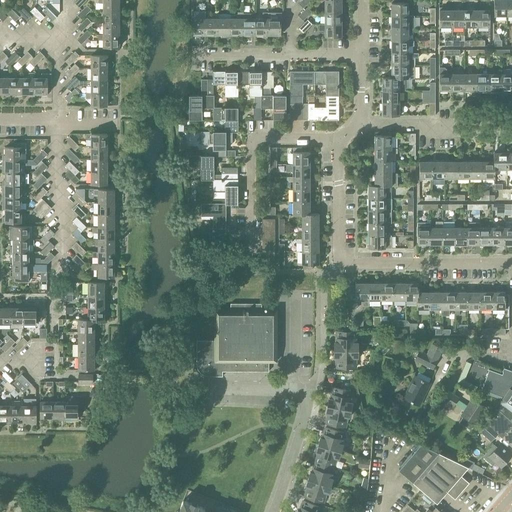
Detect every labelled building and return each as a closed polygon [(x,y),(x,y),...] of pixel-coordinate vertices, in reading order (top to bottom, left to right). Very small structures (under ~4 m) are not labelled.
[(98,0),(99,3),(104,3),(103,10),(119,9),(119,2),(122,2),(121,0),(98,0)] [(302,0),(299,4),(303,8),(311,0),(302,0)] [(325,0),(325,12),(341,12),(341,0),(325,0)] [(493,0),(494,15),(506,15),(506,0),(493,0)] [(391,3),(391,16),(408,16),(408,3),(391,3)] [(87,5),(77,15),(82,19),(91,10),(87,5)] [(20,17),(10,7),(6,12),(15,21),(20,17)] [(32,17),(22,7),(18,11),(28,21),(32,17)] [(57,17),(47,7),(43,12),(52,21),(57,17)] [(44,17),(34,8),(31,12),(40,21),(44,17)] [(308,8),(305,10),(299,16),(303,21),(312,12),(308,8)] [(103,10),(103,22),(119,22),(119,15),(122,15),(122,9),(119,9),(103,10)] [(452,10),(439,10),(439,27),(452,27),(452,10)] [(452,27),(464,27),(464,10),(452,10),(452,27)] [(477,27),(477,10),(464,10),(464,27),(477,27)] [(489,10),(477,10),(477,27),(489,27),(489,10)] [(230,18),(230,35),(243,35),(243,18),(243,13),(243,12),(237,12),(237,15),(231,15),(230,18)] [(262,18),(255,18),(255,35),(268,35),(268,18),(268,12),(262,12),(262,18)] [(268,18),(268,35),(281,35),(281,18),(282,18),(282,12),(268,12),(268,18)] [(325,24),(341,24),(341,12),(325,12),(325,24)] [(243,18),(243,35),(255,35),(255,18),(255,13),(243,13),(243,18)] [(391,16),(392,28),(408,28),(414,28),(414,16),(408,16),(391,16)] [(87,18),(77,27),(81,32),(91,22),(87,18)] [(205,35),(205,18),(193,18),(193,35),(205,35)] [(218,18),(205,18),(205,35),(218,35),(218,18)] [(230,35),(230,18),(218,18),(218,35),(230,35)] [(308,20),(305,23),(299,29),(303,33),(312,24),(308,20)] [(119,22),(103,22),(103,34),(119,34),(119,27),(122,27),(122,22),(119,22)] [(341,24),(325,24),(319,24),(319,31),(325,31),(325,37),(341,37),(341,24)] [(392,28),(392,41),(408,41),(412,40),(412,28),(414,28),(408,28),(392,28)] [(87,30),(77,40),(81,44),(91,34),(87,30)] [(119,34),(103,34),(98,34),(98,40),(103,40),(103,47),(119,47),(119,39),(121,39),(121,34),(119,34)] [(392,41),(392,53),(408,53),(408,45),(412,45),(412,40),(408,41),(392,41)] [(16,52),(6,62),(10,66),(20,56),(16,52)] [(28,52),(18,61),(22,66),(32,56),(28,52)] [(40,52),(31,61),(35,66),(45,56),(40,52)] [(79,56),(75,52),(65,61),(70,65),(79,56)] [(408,53),(392,53),(392,65),(408,65),(414,65),(414,58),(418,58),(418,53),(408,53)] [(92,55),(92,68),(107,68),(107,61),(110,61),(110,55),(107,55),(92,55)] [(79,68),(75,64),(65,74),(69,78),(79,68)] [(414,78),(414,65),(408,65),(392,65),(392,78),(399,78),(405,78),(414,78)] [(440,67),(440,74),(440,91),(452,91),(452,74),(446,74),(446,69),(444,67),(440,67)] [(107,68),(92,68),(91,80),(107,80),(107,73),(110,73),(110,68),(107,68)] [(511,93),(511,68),(501,69),(501,74),(501,93),(501,94),(511,93)] [(290,104),(296,103),(302,103),(302,96),(302,84),(314,84),(314,71),(290,72),(290,96),(290,104)] [(339,71),(314,71),(314,84),(315,84),(314,84),(326,84),(326,96),(338,96),(339,71)] [(213,96),(213,95),(213,84),(225,84),(225,96),(237,96),(237,84),(237,72),(213,72),(213,80),(207,80),(207,96),(213,96)] [(237,72),(237,84),(249,84),(249,96),(261,96),(261,88),(268,88),(268,72),(262,72),(237,72)] [(274,72),(268,72),(268,88),(261,88),(261,96),(261,108),(273,108),(273,120),(286,120),(285,95),(271,95),(271,88),(274,88),(274,72)] [(29,73),(29,78),(22,78),(22,94),(30,94),(30,96),(34,96),(34,94),(34,78),(34,73),(29,73)] [(47,94),(47,89),(51,89),(51,82),(51,73),(42,73),(42,78),(34,78),(34,94),(42,94),(42,96),(47,96),(47,94)] [(464,74),(452,74),(452,91),(464,91),(464,74)] [(464,74),(464,91),(476,91),(477,74),(464,74)] [(477,74),(476,91),(489,91),(489,74),(477,74)] [(495,94),(497,93),(501,93),(501,74),(489,74),(489,91),(489,93),(491,94),(495,94)] [(79,80),(75,76),(66,86),(70,90),(79,80)] [(0,77),(0,93),(5,94),(5,96),(9,96),(9,94),(10,94),(10,78),(0,77)] [(10,78),(10,94),(17,94),(17,96),(22,96),(22,94),(22,78),(10,78)] [(382,78),(382,91),(399,91),(405,91),(405,78),(399,78),(392,78),(382,78)] [(109,80),(107,80),(91,80),(91,93),(107,93),(107,85),(109,85),(109,80)] [(202,108),(213,108),(214,95),(213,95),(213,96),(207,96),(207,80),(201,80),(201,96),(189,95),(189,120),(201,120),(202,108)] [(79,93),(75,89),(65,98),(69,102),(79,93)] [(382,103),(399,103),(399,91),(382,91),(382,103)] [(107,93),(91,93),(86,93),(86,98),(91,98),(91,106),(107,106),(107,97),(109,97),(109,93),(107,93)] [(314,103),(308,103),(308,119),(314,119),(338,119),(338,96),(326,96),(326,107),(314,107),(314,103)] [(382,103),(382,116),(399,116),(399,103),(382,103)] [(226,120),(226,132),(232,132),(237,132),(237,108),(213,108),(213,120),(226,120)] [(261,108),(253,108),(254,120),(261,120),(261,108)] [(232,142),(232,132),(226,132),(201,131),(201,144),(213,145),(213,156),(214,156),(235,156),(235,151),(225,150),(226,142),(232,142)] [(91,140),(91,146),(107,146),(107,139),(109,139),(109,134),(107,134),(87,134),(87,140),(91,140)] [(79,146),(69,136),(65,141),(75,150),(79,146)] [(375,148),(391,148),(391,136),(375,136),(375,148)] [(3,155),(3,160),(21,160),(21,149),(26,149),(26,143),(14,143),(14,147),(5,147),(5,155),(3,155)] [(107,146),(91,146),(91,159),(109,159),(110,159),(110,146),(107,146)] [(293,158),(293,164),(310,164),(311,163),(311,158),(309,157),(309,152),(301,152),(301,148),(293,148),(293,152),(293,158)] [(397,148),(391,148),(375,148),(374,161),(391,161),(391,153),(397,153),(397,148)] [(79,159),(69,149),(65,153),(75,163),(79,159)] [(47,154),(43,150),(33,160),(37,164),(47,154)] [(494,169),(495,169),(507,169),(507,153),(493,153),(493,162),(494,162),(494,169)] [(213,180),(221,180),(221,175),(213,175),(214,156),(213,156),(201,155),(189,155),(189,168),(201,168),(201,180),(213,180)] [(109,164),(109,159),(91,159),(91,171),(107,171),(107,164),(109,164)] [(2,172),(5,172),(21,172),(21,165),(26,165),(26,160),(21,160),(3,160),(2,160),(2,172)] [(65,166),(70,170),(75,175),(79,171),(69,161),(65,166)] [(391,173),(391,161),(374,161),(374,173),(391,173)] [(47,167),(43,162),(33,172),(37,176),(47,167)] [(420,178),(433,178),(433,162),(420,162),(420,178)] [(445,162),(433,162),(433,178),(445,178),(445,162)] [(445,178),(457,178),(457,162),(445,162),(445,178)] [(457,178),(470,178),(470,162),(457,162),(457,178)] [(470,178),(482,178),(482,162),(470,162),(470,178)] [(494,162),(493,162),(482,162),(482,178),(495,178),(495,169),(494,169),(494,162)] [(293,171),(293,176),(310,176),(311,175),(311,170),(309,169),(309,164),(310,164),(293,164),(286,164),(286,171),(293,171)] [(79,180),(75,175),(70,170),(65,174),(75,184),(79,180)] [(107,171),(91,171),(91,184),(107,184),(107,176),(109,176),(109,171),(107,171)] [(3,184),(21,184),(21,172),(5,172),(5,180),(3,180),(3,184)] [(391,173),(374,173),(374,185),(374,186),(391,186),(397,186),(397,173),(391,173)] [(238,204),(238,174),(221,174),(221,175),(221,180),(213,180),(213,200),(225,200),(225,204),(236,204),(238,204)] [(47,179),(43,175),(33,184),(37,189),(47,179)] [(293,180),(293,189),(309,189),(309,188),(311,187),(311,182),(309,181),(309,176),(310,176),(293,176),(287,176),(287,179),(289,180),(293,180)] [(2,184),(2,197),(21,197),(21,184),(3,184),(2,184)] [(391,198),(391,186),(374,186),(374,185),(369,185),(369,198),(385,198),(391,198)] [(47,192),(43,187),(33,197),(37,201),(47,192)] [(98,189),(98,202),(114,202),(114,194),(116,194),(116,190),(114,190),(114,189),(98,189)] [(309,201),(309,189),(293,189),(293,202),(309,201)] [(86,202),(76,192),(72,197),(82,206),(86,202)] [(5,210),(21,210),(21,209),(21,203),(26,203),(26,197),(21,197),(2,197),(2,210),(5,210)] [(385,198),(369,198),(369,211),(385,211),(385,210),(385,198)] [(33,210),(37,214),(47,204),(43,200),(33,210)] [(293,215),(302,214),(309,214),(309,201),(293,202),(293,215)] [(114,202),(98,202),(98,215),(114,215),(114,214),(114,207),(116,207),(116,202),(114,202)] [(209,232),(209,234),(225,234),(235,234),(235,228),(225,228),(225,204),(201,203),(201,216),(212,216),(212,228),(209,228),(209,232)] [(51,208),(47,204),(37,214),(41,218),(51,208)] [(86,215),(76,205),(72,209),(82,219),(86,215)] [(21,222),(21,215),(25,215),(25,209),(21,209),(21,210),(5,210),(5,217),(2,217),(2,222),(5,222),(21,222)] [(369,211),(369,223),(385,223),(391,223),(391,210),(385,210),(385,211),(369,211)] [(117,214),(114,214),(114,215),(98,215),(98,227),(117,227),(117,214)] [(302,214),(302,226),(318,226),(318,214),(309,214),(302,214)] [(72,221),(78,227),(82,231),(86,227),(76,217),(72,221)] [(431,244),(443,244),(443,228),(442,228),(442,221),(435,221),(435,228),(431,228),(431,244)] [(480,244),(480,228),(480,222),(467,222),(467,228),(467,244),(480,244)] [(385,235),(385,223),(369,223),(369,235),(385,235)] [(13,239),(29,239),(29,226),(13,226),(13,234),(11,234),(11,239),(13,239)] [(318,226),(302,226),(302,239),(319,239),(318,226)] [(80,233),(82,231),(78,227),(72,233),(82,243),(86,239),(80,233)] [(117,232),(117,227),(98,227),(92,227),(92,233),(98,233),(98,239),(114,239),(114,232),(117,232)] [(418,244),(431,244),(431,228),(418,228),(418,244)] [(443,244),(455,244),(455,228),(443,228),(443,244)] [(455,244),(467,244),(467,228),(455,228),(455,244)] [(480,244),(492,244),(492,228),(480,228),(480,244)] [(505,228),(492,228),(492,244),(505,244),(505,228)] [(54,234),(50,230),(40,239),(44,243),(54,234)] [(391,235),(385,235),(369,235),(369,248),(391,248),(391,235)] [(10,246),(10,252),(29,252),(29,244),(34,244),(34,239),(29,239),(13,239),(13,246),(10,246)] [(114,239),(98,239),(94,239),(94,245),(98,245),(98,252),(114,252),(114,251),(114,244),(116,244),(116,239),(114,239)] [(319,251),(319,239),(302,239),(296,239),(296,243),(302,243),(302,251),(319,251)] [(54,246),(50,242),(41,252),(45,256),(54,246)] [(86,252),(76,242),(72,246),(82,256),(86,252)] [(13,264),(29,264),(29,257),(33,257),(33,251),(29,252),(10,252),(10,264),(13,264)] [(98,257),(98,264),(114,264),(114,257),(117,257),(117,251),(114,251),(114,252),(98,252),(93,252),(93,257),(98,257)] [(319,264),(319,251),(302,251),(302,264),(319,264)] [(51,252),(44,260),(41,260),(41,264),(47,264),(54,256),(51,252)] [(72,259),(76,263),(82,268),(86,264),(76,255),(72,259)] [(86,272),(82,268),(76,263),(72,267),(82,276),(86,272)] [(32,264),(29,264),(13,264),(13,272),(11,272),(11,276),(13,276),(13,277),(14,277),(14,282),(28,282),(28,277),(32,277),(32,264)] [(114,264),(98,264),(93,264),(93,270),(98,270),(98,277),(114,277),(114,276),(117,276),(117,264),(114,264)] [(88,282),(88,295),(104,295),(107,295),(107,282),(88,282)] [(348,286),(348,300),(369,300),(368,283),(355,283),(355,286),(348,286)] [(368,283),(369,300),(381,300),(381,283),(368,283)] [(381,300),(393,300),(393,283),(381,283),(381,300)] [(393,283),(393,300),(406,300),(405,283),(393,283)] [(406,300),(417,300),(418,300),(418,292),(418,283),(405,283),(406,300)] [(430,308),(430,292),(418,292),(418,300),(417,300),(417,309),(430,308)] [(443,308),(443,292),(430,292),(430,308),(443,308)] [(455,292),(443,292),(443,308),(443,315),(449,315),(449,308),(455,308),(455,292)] [(467,308),(467,292),(455,292),(455,308),(455,315),(460,315),(460,308),(467,308)] [(480,308),(480,292),(467,292),(467,308),(480,308)] [(493,308),(492,292),(480,292),(480,308),(493,308)] [(492,292),(493,308),(509,308),(509,294),(505,294),(505,292),(492,292)] [(104,295),(88,295),(88,307),(107,307),(107,295),(104,295)] [(276,361),(277,310),(262,310),(262,303),(230,303),(230,310),(215,310),(215,340),(197,340),(197,364),(197,365),(197,366),(197,368),(198,369),(198,370),(199,371),(200,372),(201,373),(202,374),(204,375),(205,375),(206,376),(208,376),(209,376),(210,376),(223,376),(223,371),(269,371),(269,361),(276,361)] [(0,323),(11,324),(11,308),(3,308),(3,306),(0,305),(0,323)] [(23,324),(23,308),(23,305),(11,305),(11,308),(11,324),(11,328),(23,328),(23,324)] [(36,305),(23,305),(23,308),(23,324),(36,324),(36,321),(42,321),(42,312),(36,312),(36,308),(36,305)] [(107,320),(107,307),(88,307),(88,319),(88,320),(96,320),(107,320)] [(88,320),(88,319),(79,319),(78,332),(94,332),(94,324),(96,324),(96,320),(88,320)] [(334,342),(334,349),(358,349),(358,342),(356,342),(356,331),(337,331),(336,342),(334,342)] [(94,332),(78,332),(78,345),(94,344),(94,337),(97,337),(97,332),(94,332)] [(7,342),(1,348),(5,352),(15,342),(11,338),(7,342)] [(23,338),(14,348),(18,352),(27,342),(23,338)] [(94,357),(94,356),(94,349),(97,349),(97,344),(94,344),(78,345),(72,345),(72,357),(78,357),(94,357)] [(437,360),(442,349),(432,344),(427,355),(419,351),(415,360),(433,369),(437,360)] [(336,368),(356,368),(356,357),(358,357),(358,349),(334,349),(334,357),(336,357),(336,368)] [(97,356),(94,356),(94,357),(78,357),(78,370),(94,370),(94,369),(97,369),(97,356)] [(500,399),(495,407),(511,421),(511,371),(504,368),(503,372),(502,374),(489,369),(481,392),(500,399)] [(93,383),(92,374),(79,374),(79,383),(93,383)] [(22,375),(18,379),(27,388),(31,384),(22,375)] [(419,406),(430,383),(414,376),(403,398),(419,406)] [(5,379),(1,383),(11,393),(15,388),(5,379)] [(23,392),(27,388),(18,379),(14,383),(23,392)] [(329,398),(328,405),(350,409),(352,402),(350,402),(352,391),(333,387),(331,398),(329,398)] [(92,389),(90,396),(96,398),(99,391),(92,389)] [(457,399),(449,394),(444,400),(453,406),(457,399)] [(83,407),(83,396),(65,396),(65,401),(65,420),(78,420),(78,417),(78,407),(83,407)] [(464,425),(465,426),(470,430),(474,424),(485,407),(472,399),(461,415),(463,417),(462,418),(462,419),(462,420),(462,421),(462,422),(462,423),(463,424),(463,425),(464,425)] [(53,417),(53,401),(40,401),(40,417),(48,417),(48,419),(53,419),(53,417)] [(53,401),(53,417),(60,417),(60,420),(65,420),(65,401),(53,401)] [(11,405),(0,405),(0,424),(11,424),(11,421),(11,405)] [(23,405),(11,405),(11,421),(18,421),(18,424),(23,424),(23,421),(23,405)] [(36,405),(23,405),(23,421),(31,421),(31,424),(36,424),(36,421),(36,405)] [(326,423),(345,427),(347,416),(349,416),(350,409),(328,405),(326,412),(328,412),(326,423)] [(511,421),(495,407),(484,422),(498,433),(511,445),(511,421)] [(491,441),(498,433),(484,422),(478,430),(491,441)] [(318,444),(341,451),(343,444),(341,443),(344,433),(325,427),(322,438),(320,437),(318,444)] [(318,451),(315,462),(333,467),(337,457),(338,458),(341,451),(318,444),(316,451),(318,451)] [(398,470),(413,482),(438,452),(420,444),(398,470)] [(494,445),(483,457),(493,465),(495,462),(501,467),(511,455),(499,444),(496,447),(494,445)] [(468,467),(438,452),(413,482),(437,503),(447,491),(454,497),(455,497),(467,484),(467,483),(467,482),(460,476),(468,467)] [(333,467),(315,462),(312,472),(310,472),(308,478),(330,485),(332,478),(330,478),(333,467)] [(305,497),(323,502),(326,491),(328,492),(330,485),(308,478),(306,485),(308,486),(305,497)] [(365,496),(367,489),(358,486),(356,493),(365,496)] [(213,511),(205,511),(204,511),(205,508),(198,506),(198,504),(191,502),(191,503),(183,500),(179,510),(178,510),(176,511),(213,511)] [(296,511),(319,511),(321,507),(303,500),(299,511),(297,510),(296,511)]
